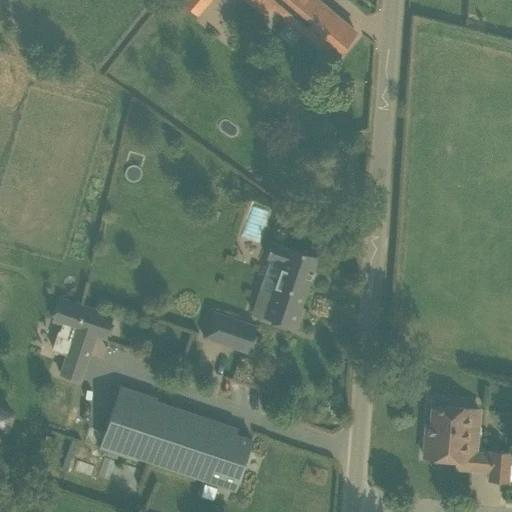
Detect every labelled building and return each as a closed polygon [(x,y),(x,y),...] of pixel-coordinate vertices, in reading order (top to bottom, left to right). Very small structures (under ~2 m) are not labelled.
[(179,0),(194,14),(207,0),(179,0)] [(334,57),(355,32),(317,0),(267,0),(273,4),(334,57)] [(259,293),(252,312),(264,316),(263,316),(296,328),(303,308),(300,307),(317,257),(287,246),(287,247),(272,242),(267,258),(282,263),(270,297),(259,293)] [(76,327),(73,337),(86,341),(90,332),(105,337),(112,318),(96,312),(97,310),(60,298),(53,319),(76,327)] [(213,312),(204,337),(247,352),(255,326),(213,312)] [(73,337),(60,374),(80,381),(88,355),(83,353),(86,341),(73,337)] [(99,447),(108,450),(106,455),(116,459),(118,454),(136,460),(137,457),(198,478),(199,472),(236,485),(251,439),(215,427),(217,421),(156,400),(157,398),(120,386),(99,447)] [(478,450),(481,408),(437,405),(436,407),(432,407),(430,433),(425,432),(423,456),(456,459),(455,470),(488,473),(488,481),(510,483),(511,459),(511,451),(489,450),(489,451),(478,450)] [(0,406),(0,430),(2,431),(4,432),(7,433),(15,412),(0,406)] [(216,487),(204,483),(200,496),(212,500),(216,487)]
